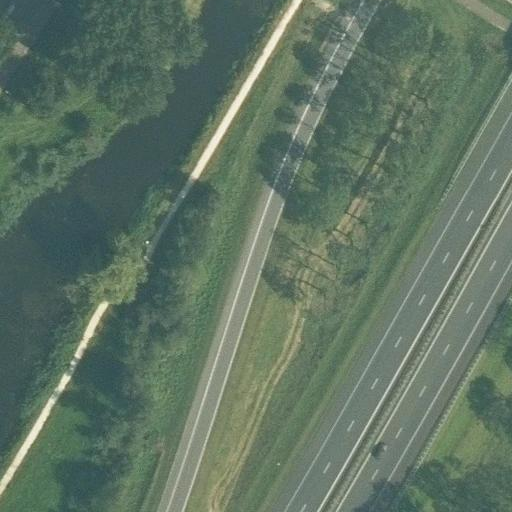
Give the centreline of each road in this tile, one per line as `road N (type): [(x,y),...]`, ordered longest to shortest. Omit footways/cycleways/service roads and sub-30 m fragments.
road 1 (motorway): [(370,0),(300,136),(172,511)]
road 2 (motorway): [(511,139),(295,511)]
road 3 (motorway): [(348,511),(511,229)]
